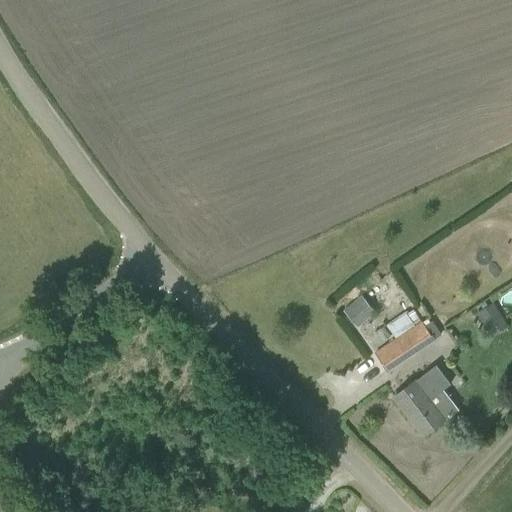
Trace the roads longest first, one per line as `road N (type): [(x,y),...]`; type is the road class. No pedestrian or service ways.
road 1 (unclassified): [(402,511),(147,245)]
road 2 (unclassified): [(147,245),(0,46)]
road 3 (unclassified): [(147,245),(80,318),(29,354),(0,359)]
